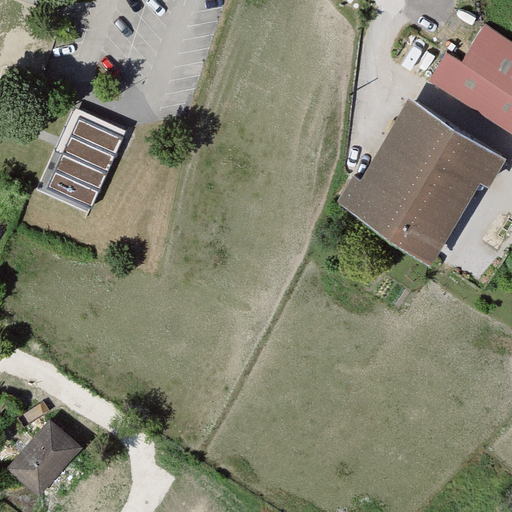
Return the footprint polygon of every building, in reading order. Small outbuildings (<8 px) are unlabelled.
[(511,42),(492,29),(468,65),(453,56),(435,81),(511,132),(511,42)] [(344,199),(423,252),(478,172),(484,174),(486,173),(499,154),(421,104),(375,176),(372,174),(366,183),(355,176),(344,199)] [(125,129),(75,106),(42,180),(93,202),(125,129)] [(511,253),(511,254),(503,266),(511,272),(511,253)] [(46,386),(59,362),(32,348),(20,374),(46,386)] [(76,368),(67,363),(62,370),(69,375),(70,375),(76,368)] [(54,434),(85,456),(96,441),(66,419),(54,434)] [(85,456),(54,434),(29,467),(59,489),(85,456)]
